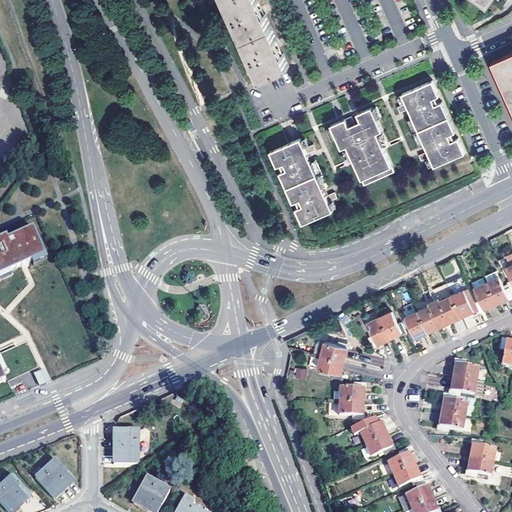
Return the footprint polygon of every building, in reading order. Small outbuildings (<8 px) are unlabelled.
[(228,0),(263,79),(291,67),(280,41),(266,9),(261,0),(228,0)] [(511,52),(493,61),(511,104),(511,52)] [(435,80),(404,93),(408,103),(399,106),(402,112),(411,108),(420,130),(451,116),(444,101),(440,103),(438,97),(441,95),(435,80)] [(354,115),(333,124),(344,148),(349,146),(366,185),(396,172),(379,133),(384,130),(374,107),(359,113),(362,120),(357,122),(354,115)] [(451,116),(420,130),(430,151),(421,155),(423,161),(432,157),(436,166),(467,153),(460,138),(456,139),(454,133),(457,132),(451,116)] [(288,188),(319,174),(309,153),(318,149),(316,143),(307,147),(303,138),(272,151),(279,166),(282,165),(285,171),(281,172),(288,188)] [(304,224),(335,211),(331,201),(339,198),(337,192),(328,196),(319,174),(288,188),(295,203),(299,201),(301,207),(297,209),(304,224)] [(0,273),(11,269),(31,260),(34,265),(47,259),(33,227),(7,238),(6,236),(0,238),(0,273)] [(11,269),(0,273),(0,279),(13,274),(11,269)] [(489,281),(487,282),(496,303),(511,296),(511,295),(511,291),(510,287),(505,289),(496,271),(486,275),(489,281)] [(446,283),(452,295),(461,316),(477,309),(478,308),(476,304),(464,275),(446,283)] [(481,301),(476,304),(478,308),(479,310),(482,309),(496,303),(487,282),(486,282),(483,277),(472,282),(481,301)] [(461,316),(452,295),(439,301),(435,303),(445,323),(447,323),(461,316)] [(419,310),(428,331),(443,324),(445,323),(435,303),(429,306),(419,310)] [(404,312),(406,316),(413,330),(410,331),(412,334),(413,338),(428,331),(419,310),(416,312),(412,304),(404,308),(406,311),(404,312)] [(379,316),(389,337),(403,330),(400,323),(398,324),(392,311),(379,316)] [(389,337),(379,316),(367,322),(373,335),(369,337),(372,345),(374,344),(389,337)] [(321,355),(343,360),(347,346),(347,345),(341,343),(340,345),(325,341),(321,355)] [(511,342),(504,341),(503,345),(502,349),(505,349),(502,364),(511,366),(511,342)] [(343,360),(321,355),(318,367),(332,370),(330,376),(336,377),(336,376),(336,374),(339,374),(343,360)] [(475,383),(478,370),(463,367),(464,362),(460,361),(459,362),(459,363),(456,363),(453,379),(475,383)] [(295,378),(306,379),(307,369),(296,368),(295,378)] [(34,372),(39,385),(46,382),(41,369),(34,372)] [(475,383),(453,379),(450,392),(450,394),(458,395),(458,393),(473,396),(475,383)] [(340,402),(363,403),(363,387),(361,387),(362,385),(362,384),(357,384),(356,389),(341,388),(340,402)] [(442,414),(464,418),(467,405),(452,402),(453,399),(445,398),(445,399),(442,414)] [(363,403),(340,402),(339,414),(354,415),(354,420),(360,420),(360,419),(360,417),(362,417),(363,403)] [(464,418),(442,414),(439,429),(442,430),(446,431),(447,429),(462,431),(464,418)] [(365,446),(387,437),(380,422),(379,422),(376,423),(375,420),(351,430),(354,435),(359,432),(365,446)] [(126,430),(114,429),(114,433),(114,465),(137,465),(138,430),(126,430)] [(392,450),(387,437),(365,446),(370,457),(384,451),(387,455),(391,454),(390,452),(390,451),(392,450)] [(470,459),(492,463),(495,450),(480,447),(480,445),(476,444),(473,443),(470,459)] [(393,476),(415,467),(409,452),(406,453),(406,452),(405,451),(400,453),(402,457),(388,463),(393,476)] [(492,463),(470,459),(467,474),(474,476),(474,473),(490,476),(492,463)] [(56,462),(36,479),(54,499),(74,481),(67,474),(56,462)] [(421,480),(415,467),(393,476),(398,488),(413,481),(414,483),(421,480)] [(14,477),(0,489),(0,503),(7,511),(15,511),(32,497),(14,477)] [(158,511),(170,491),(145,478),(132,501),(150,511),(158,511)] [(432,500),(426,486),(419,489),(420,491),(405,496),(411,509),(432,500)] [(436,511),(432,500),(411,509),(412,511),(436,511)] [(199,511),(181,502),(175,511),(199,511)]
